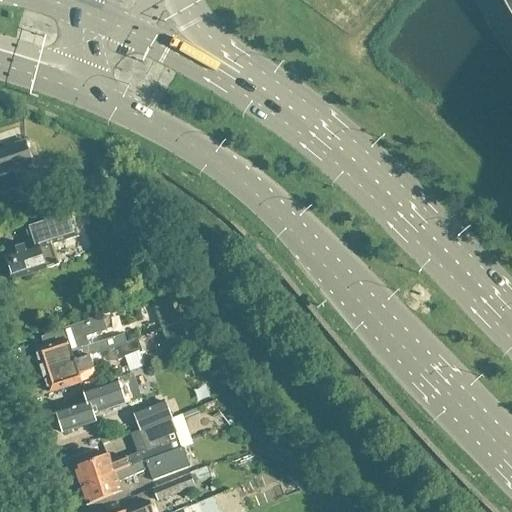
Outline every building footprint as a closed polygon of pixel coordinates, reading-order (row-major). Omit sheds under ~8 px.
[(511,0),(499,0),(501,3),(506,12),(511,20),(511,21),(511,0)] [(14,170),(32,164),(25,142),(0,150),(0,192),(19,186),(14,170)] [(59,265),(53,244),(77,236),(69,210),(24,224),(30,242),(3,251),(12,280),(59,265)] [(106,324),(103,315),(67,328),(71,339),(84,335),(105,327),(104,325),(106,324)] [(35,350),(42,371),(126,342),(123,333),(87,345),(84,335),(71,339),(67,328),(39,337),(43,347),(35,350)] [(105,360),(117,359),(141,351),(137,339),(126,342),(42,371),(49,391),(80,381),(76,370),(105,360)] [(102,384),(84,391),(87,401),(56,411),(62,432),(95,422),(93,413),(139,398),(136,389),(143,387),(137,370),(115,377),(115,379),(102,383),(102,384)] [(164,401),(133,415),(140,431),(171,418),(164,401)] [(143,463),(145,462),(182,448),(192,444),(181,414),(138,432),(138,431),(130,434),(137,453),(112,462),(109,455),(74,468),(81,487),(143,463)] [(182,448),(145,462),(152,481),(189,467),(182,448)] [(122,492),(119,482),(146,472),(143,463),(81,487),(88,506),(122,492)] [(207,467),(197,471),(154,489),(158,501),(194,487),(194,486),(211,479),(207,467)] [(218,511),(213,497),(176,511),(218,511)] [(152,511),(149,502),(125,511),(152,511)]
